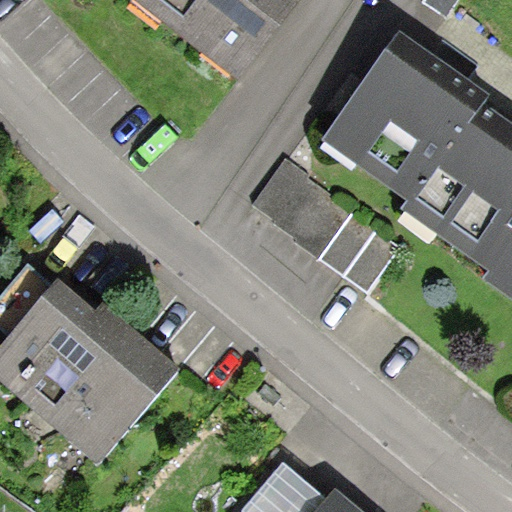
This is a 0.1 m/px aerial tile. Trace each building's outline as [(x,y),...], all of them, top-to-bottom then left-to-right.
[(117,0),(244,103),(327,0),(117,0)] [(433,0),(453,15),(463,0),(433,0)] [(304,160),(480,286),(511,240),(511,126),(391,40),(304,160)] [(403,261),(281,172),(247,219),(369,308),(403,261)] [(511,240),(480,286),(474,292),(511,319),(511,240)] [(0,368),(0,414),(104,495),(185,393),(58,294),(0,368)]
